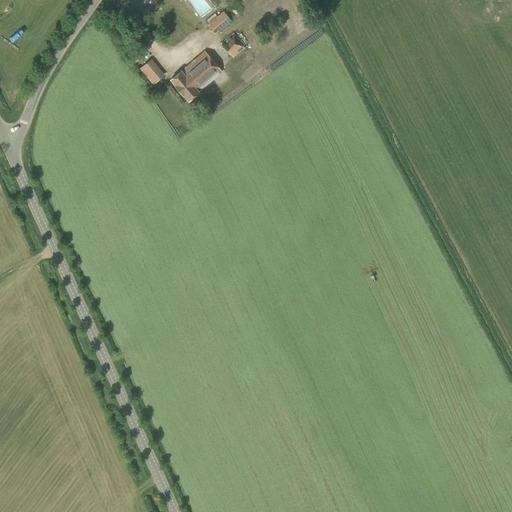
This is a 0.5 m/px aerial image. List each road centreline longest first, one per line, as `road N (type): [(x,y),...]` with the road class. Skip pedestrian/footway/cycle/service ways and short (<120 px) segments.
road 1 (tertiary): [(174,511),(8,150)]
road 2 (unclassified): [(8,150),(95,0)]
